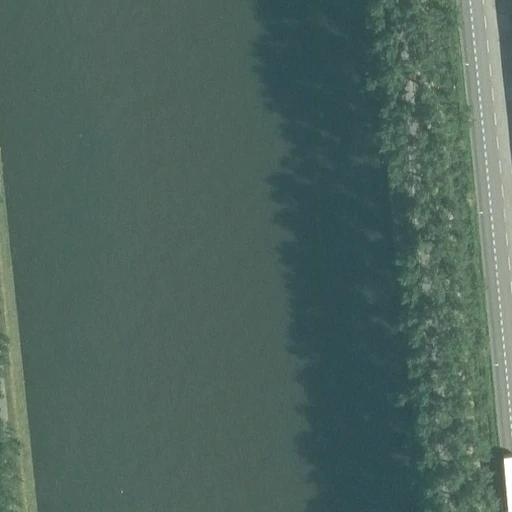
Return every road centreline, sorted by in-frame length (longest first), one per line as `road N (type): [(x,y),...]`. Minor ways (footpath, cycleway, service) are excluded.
road 1 (tertiary): [(468,0),(490,232)]
road 2 (tertiary): [(490,232),(511,461)]
